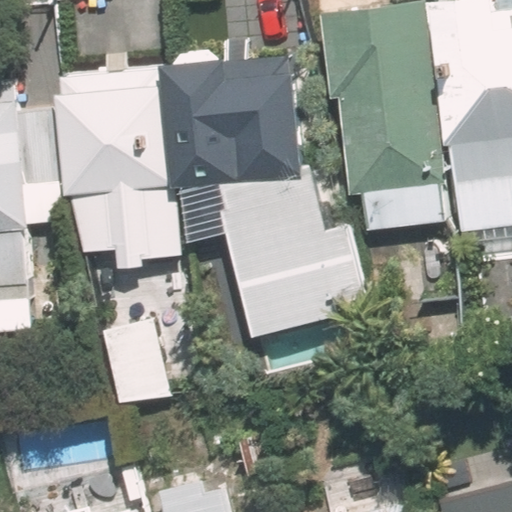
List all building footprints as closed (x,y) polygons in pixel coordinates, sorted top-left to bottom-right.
[(460,230),(439,0),(321,0),(339,190),(362,188),(365,225),(452,217),(453,231),(460,230)] [(511,5),(505,6),(504,0),(439,0),(460,230),(511,224),(511,5)] [(169,65),(189,236),(238,236),(261,328),(379,293),(360,211),(336,215),(310,166),(298,50),(169,65)] [(189,236),(169,65),(77,76),(79,256),(189,255),(189,236)] [(0,310),(32,310),(31,218),(62,218),(61,101),(0,101),(0,310)] [(156,298),(108,308),(128,401),(175,391),(156,298)] [(246,511),(234,465),(163,483),(170,511),(246,511)] [(511,511),(511,472),(435,490),(439,511),(511,511)] [(439,511),(435,490),(331,511),(439,511)] [(140,511),(138,503),(104,511),(140,511)]
